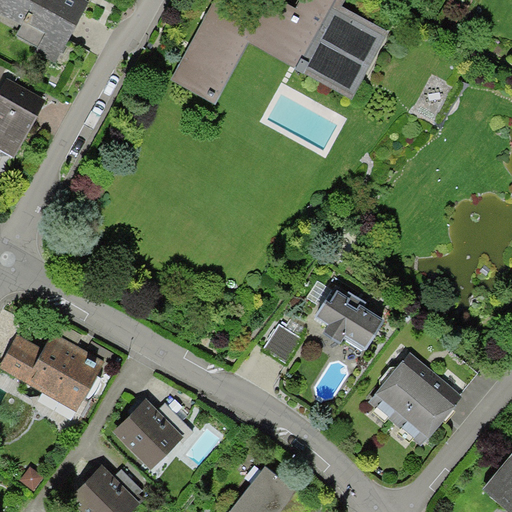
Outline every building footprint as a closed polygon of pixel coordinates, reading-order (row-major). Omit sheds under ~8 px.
[(86,1),(83,0),(0,0),(0,13),(21,25),(14,38),(34,49),(32,54),(53,65),(86,1)] [(271,0),(209,0),(165,81),(214,107),(248,45),(350,100),(385,36),(339,11),(344,0),(297,0),(291,11),(271,0)] [(43,100),(4,79),(0,86),(0,152),(10,158),(43,100)] [(450,91),(428,79),(407,116),(430,129),(450,91)] [(330,294),(317,286),(308,300),(318,306),(310,318),(325,327),(318,337),(336,348),(340,341),(360,354),(380,323),(360,310),(363,305),(357,301),(360,297),(337,282),(330,294)] [(302,341),(278,324),(259,352),(283,369),(302,341)] [(19,327),(0,358),(0,372),(73,417),(104,366),(52,334),(46,344),(19,327)] [(459,395),(404,351),(364,401),(418,445),(459,395)] [(143,399),(109,430),(147,472),(189,433),(166,407),(158,415),(143,399)] [(511,511),(511,445),(476,486),(506,511),(511,511)] [(281,511),(298,491),(266,465),(228,511),(281,511)] [(101,466),(68,498),(81,511),(127,511),(144,496),(119,471),(112,478),(101,466)]
